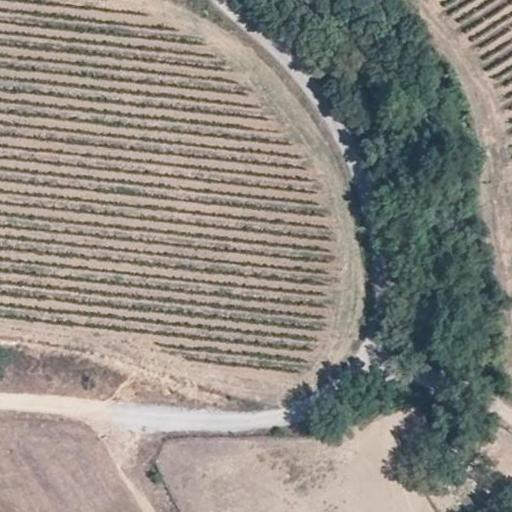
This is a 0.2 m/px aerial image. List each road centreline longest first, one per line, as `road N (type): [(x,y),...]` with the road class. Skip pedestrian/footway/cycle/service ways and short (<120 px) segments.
road 1 (track): [(221,0),(301,74),(339,126),(364,180),(384,271),(382,361),(360,386),(294,410),(168,428),(0,397)]
road 2 (track): [(382,361),(486,396),(511,413)]
